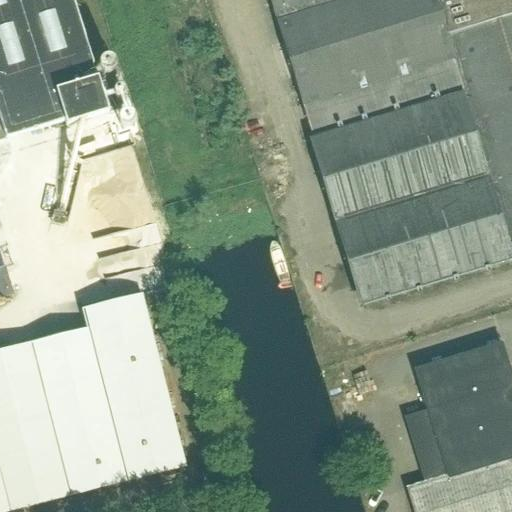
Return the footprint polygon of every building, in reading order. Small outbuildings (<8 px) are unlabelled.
[(0,0),(0,142),(48,128),(51,135),(93,122),(92,118),(105,114),(70,0),(0,0)] [(508,262),(511,260),(511,0),(268,0),(302,110),(303,109),(363,306),(508,262)] [(0,300),(13,297),(0,254),(0,300)] [(0,511),(11,511),(68,498),(186,468),(143,298),(83,313),(88,333),(30,347),(0,354),(0,511)] [(511,511),(511,479),(506,461),(511,459),(511,396),(510,389),(511,388),(511,385),(500,347),(415,373),(427,414),(405,421),(426,486),(408,491),(414,511),(511,511)]
